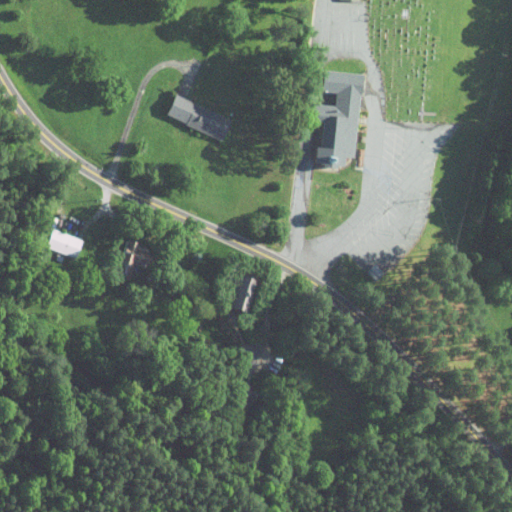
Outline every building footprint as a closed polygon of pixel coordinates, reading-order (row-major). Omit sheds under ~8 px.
[(357,74),(318,70),(316,91),(330,93),(329,105),(308,103),(306,121),(315,122),(311,165),(336,168),(338,157),(348,159),(357,74)] [(172,95),(229,121),(220,140),(164,114),(172,95)] [(42,246),(72,258),(79,239),(49,228),(42,246)] [(129,265),(140,268),(145,248),(120,242),(118,251),(116,251),(113,265),(118,266),(114,279),(125,281),(129,265)] [(238,314),(248,281),(230,276),(221,310),(238,314)]
